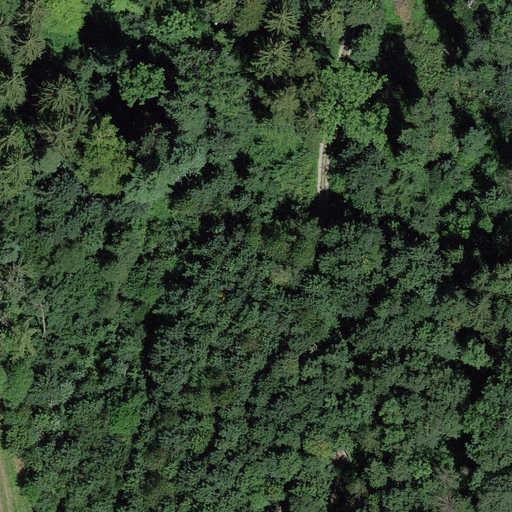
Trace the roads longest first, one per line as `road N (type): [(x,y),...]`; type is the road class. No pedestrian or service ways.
road 1 (track): [(358,0),(320,192),(328,269),(354,372),(324,511)]
road 2 (track): [(511,135),(407,263),(350,349)]
road 3 (track): [(350,28),(422,56),(511,54)]
